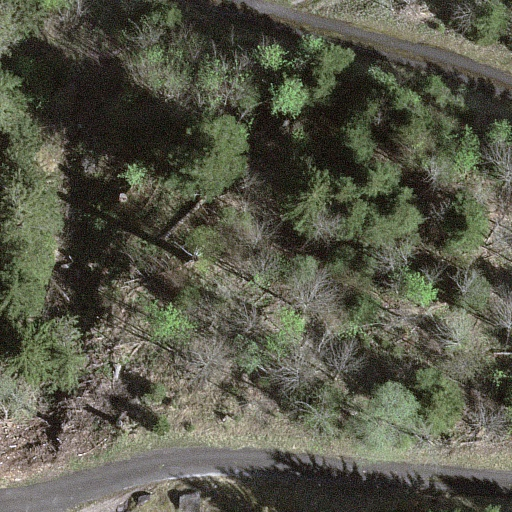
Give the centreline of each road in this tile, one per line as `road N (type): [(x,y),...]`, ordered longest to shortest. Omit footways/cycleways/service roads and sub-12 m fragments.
road 1 (unclassified): [(12,511),(163,457),(511,488)]
road 2 (unclassified): [(511,79),(241,0)]
